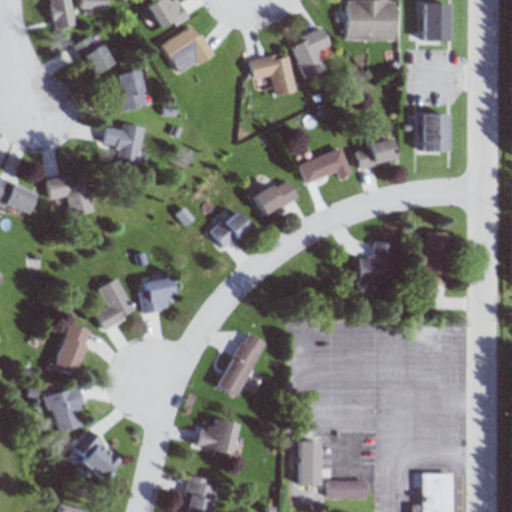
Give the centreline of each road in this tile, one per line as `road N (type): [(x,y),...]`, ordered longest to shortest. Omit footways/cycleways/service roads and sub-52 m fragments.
road 1 (residential): [(485,191),(367,206),(308,233),(242,279),(178,375),(141,511)]
road 2 (residential): [(483,511),(485,0)]
